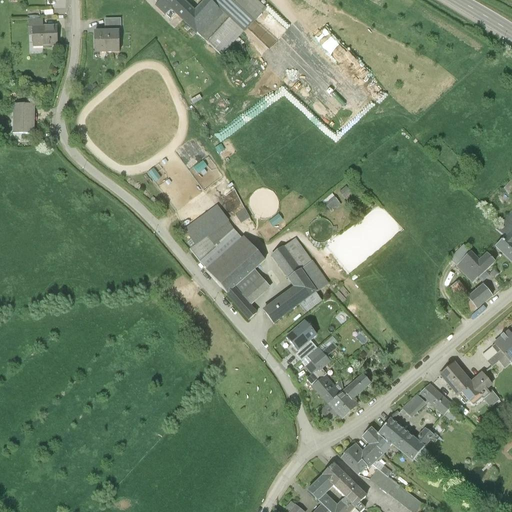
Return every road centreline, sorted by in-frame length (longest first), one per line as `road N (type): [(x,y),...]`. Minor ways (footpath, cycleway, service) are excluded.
road 1 (residential): [(74,0),(74,74),(60,106),(59,136),(136,203),(266,356),(291,389),(308,451)]
road 2 (residential): [(308,451),(370,414),(511,296)]
